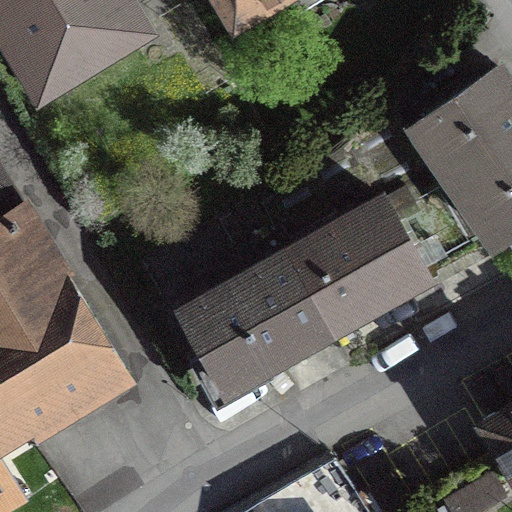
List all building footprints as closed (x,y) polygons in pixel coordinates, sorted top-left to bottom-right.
[(139,23),(122,0),(0,0),(0,69),(23,106),(139,23)] [(282,0),(203,0),(228,38),(282,0)] [(511,218),(511,106),(483,64),(388,129),(469,248),(511,218)] [(362,196),(259,255),(308,342),(412,283),(362,196)] [(0,460),(125,390),(21,209),(0,220),(0,460)] [(308,342),(259,255),(156,313),(205,400),(308,342)] [(511,396),(493,408),(511,440),(511,396)]
